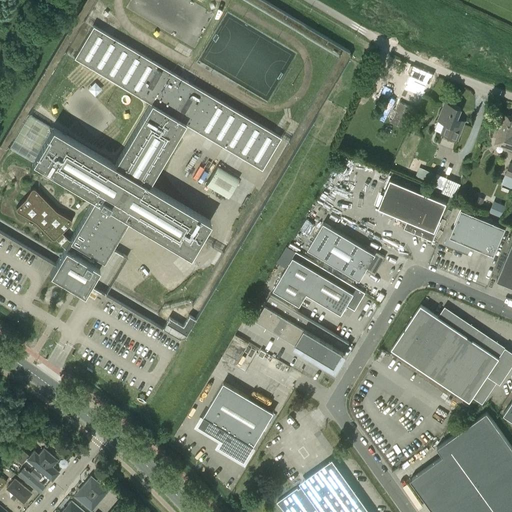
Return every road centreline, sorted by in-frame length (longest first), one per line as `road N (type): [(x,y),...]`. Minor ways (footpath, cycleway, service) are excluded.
road 1 (unclassified): [(408,511),(341,417),(337,393),(401,288),(416,279),(511,314)]
road 2 (tertiary): [(107,431),(0,353)]
